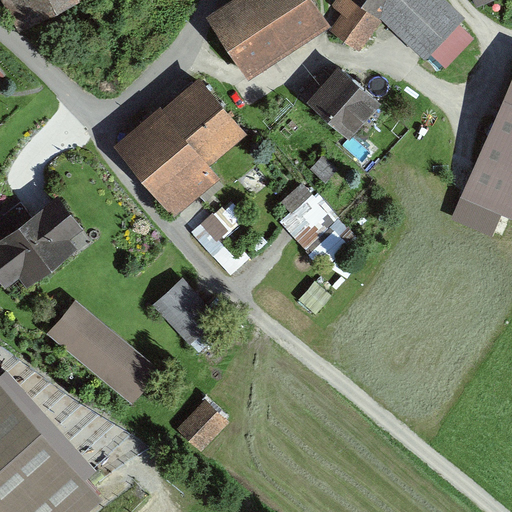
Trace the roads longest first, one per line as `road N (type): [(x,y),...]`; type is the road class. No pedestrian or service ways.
road 1 (track): [(490,511),(218,278),(151,207),(94,115)]
road 2 (unclassified): [(214,0),(200,30),(133,102),(94,115),(0,31)]
